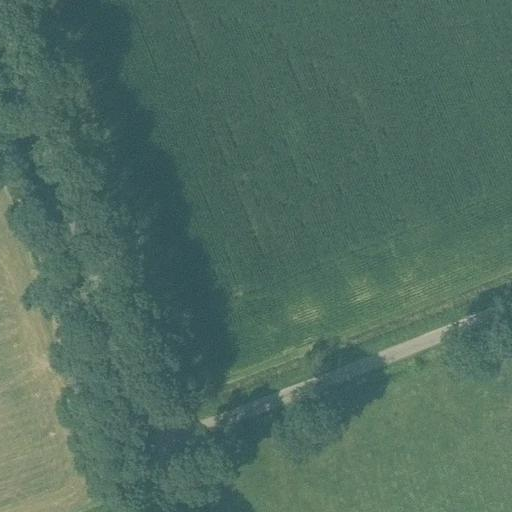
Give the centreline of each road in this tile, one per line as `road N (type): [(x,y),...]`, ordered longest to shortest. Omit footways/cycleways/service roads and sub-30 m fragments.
road 1 (unclassified): [(153,450),(112,319),(0,35)]
road 2 (unclassified): [(153,450),(511,308)]
